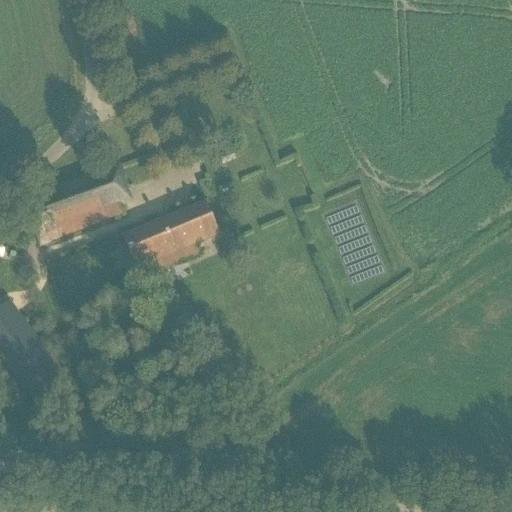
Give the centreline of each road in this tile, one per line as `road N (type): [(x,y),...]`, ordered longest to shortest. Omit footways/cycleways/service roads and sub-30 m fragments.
road 1 (track): [(0,466),(437,511)]
road 2 (unclassified): [(0,203),(81,126),(93,100),(79,0)]
